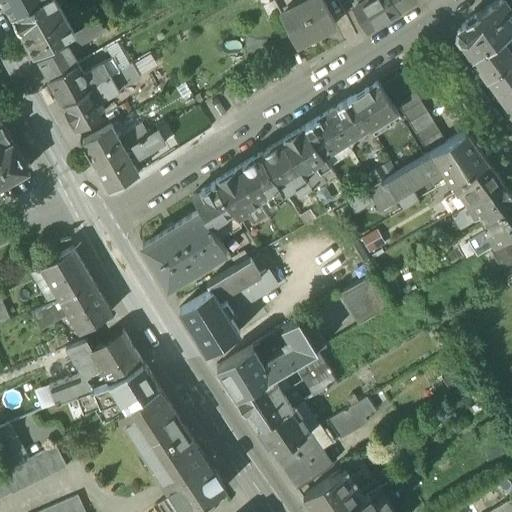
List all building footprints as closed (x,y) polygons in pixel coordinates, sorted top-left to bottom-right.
[(3,0),(13,15),(39,0),(3,0)] [(57,0),(39,0),(13,15),(34,54),(63,38),(75,31),(57,0)] [(304,0),(280,13),(296,45),(336,25),(323,0),(304,0)] [(399,11),(392,0),(364,0),(353,7),(366,30),(399,11)] [(414,0),(392,0),(399,11),(414,0)] [(511,17),(509,14),(511,11),(511,5),(508,0),(497,0),(462,25),(460,39),(473,58),(501,37),(511,29),(511,17)] [(85,25),(93,37),(106,31),(97,17),(85,25)] [(68,44),(70,47),(78,43),(80,43),(93,37),(85,25),(75,31),(63,38),(67,45),(68,44)] [(487,78),(511,59),(511,52),(509,48),(501,37),(473,58),(487,78)] [(120,70),(131,64),(117,40),(106,46),(112,57),(120,70)] [(38,61),(49,79),(78,63),(70,47),(68,44),(67,45),(38,61)] [(133,63),(140,74),(158,64),(151,53),(133,63)] [(112,57),(104,61),(112,75),(120,70),(112,57)] [(511,89),(511,59),(487,78),(501,97),(511,89)] [(92,86),(112,75),(104,61),(84,73),(92,86)] [(49,79),(62,103),(92,86),(84,73),(78,62),(78,63),(49,79)] [(131,64),(120,70),(128,84),(141,77),(140,74),(133,63),(131,64)] [(120,89),(128,84),(120,70),(112,75),(120,89)] [(385,83),(391,93),(410,81),(404,72),(385,83)] [(100,100),(120,89),(112,75),(92,86),(100,100)] [(378,80),(352,96),(370,125),(371,127),(387,117),(397,111),(378,80)] [(416,91),(410,81),(391,93),(397,103),(416,91)] [(100,100),(92,86),(62,103),(76,127),(106,110),(100,100)] [(511,112),(511,89),(501,97),(511,112)] [(422,101),(416,91),(397,103),(403,113),(422,101)] [(358,133),(370,125),(352,96),(328,111),(347,141),(358,133)] [(428,111),(422,101),(403,113),(409,122),(428,111)] [(335,148),(347,141),(328,111),(304,125),(323,155),(323,154),(334,147),(335,148)] [(434,121),(428,111),(409,122),(415,132),(434,121)] [(0,147),(12,140),(0,117),(0,147)] [(391,124),(387,117),(371,127),(375,134),(391,124)] [(440,131),(434,121),(415,132),(421,142),(440,131)] [(83,139),(97,164),(125,148),(120,138),(112,123),(83,139)] [(120,138),(125,148),(149,133),(143,123),(120,138)] [(282,139),(302,171),(315,163),(325,157),(323,154),(323,155),(304,125),(282,139)] [(149,133),(125,148),(132,160),(166,140),(158,128),(149,133)] [(439,160),(451,180),(486,159),(480,150),(481,150),(472,138),(466,129),(427,152),(423,154),(397,170),(373,184),(349,198),(355,207),(373,196),(381,210),(398,199),(399,199),(396,193),(410,185),(422,178),(420,175),(435,166),(436,164),(435,162),(439,160)] [(446,140),(440,131),(421,142),(427,152),(446,140)] [(300,195),(312,187),(302,171),(282,139),(260,153),(281,186),(285,183),(282,180),(286,177),(292,178),(292,182),(300,195)] [(0,184),(28,168),(12,140),(0,147),(0,184)] [(325,157),(330,166),(353,151),(347,141),(335,148),(334,147),(323,154),(325,157)] [(139,172),(132,160),(125,148),(97,164),(110,188),(139,172)] [(277,188),(281,186),(260,153),(238,167),(259,200),(268,215),(280,207),(272,194),(268,193),(270,187),(274,185),(277,188)] [(330,166),(325,157),(315,163),(323,175),(333,169),(330,166)] [(451,180),(456,190),(457,192),(460,190),(468,203),(503,182),(486,159),(451,180)] [(323,175),(315,163),(302,171),(312,187),(312,188),(326,180),(323,175)] [(239,217),(247,212),(250,210),(248,207),(259,200),(238,167),(216,180),(241,221),(242,221),(239,217)] [(231,227),(241,221),(216,180),(194,194),(193,195),(201,208),(210,222),(223,214),(231,227)] [(503,182),(468,203),(475,216),(480,213),(484,221),(486,220),(511,204),(511,194),(511,193),(503,182)] [(398,199),(403,208),(418,199),(410,185),(396,193),(399,199),(398,199)] [(452,212),(468,203),(460,190),(457,192),(456,190),(444,197),(452,212)] [(309,210),(300,195),(290,201),(299,216),(309,210)] [(268,215),(259,200),(248,207),(250,210),(247,212),(254,223),(268,215)] [(460,225),(475,216),(468,203),(452,212),(460,225)] [(491,228),(486,231),(494,244),(511,233),(511,204),(486,220),(491,228)] [(222,241),(210,222),(201,208),(143,244),(168,285),(227,249),(222,241)] [(234,233),(231,227),(223,214),(210,222),(222,241),(234,233)] [(378,228),(361,238),(370,254),(387,244),(378,228)] [(489,247),(494,244),(486,231),(471,239),(479,253),(489,247)] [(489,247),(506,273),(511,269),(511,233),(494,244),(489,247)] [(41,265),(61,297),(92,279),(73,246),(41,265)] [(213,288),(219,298),(238,287),(260,274),(259,271),(250,257),(237,264),(208,282),(212,288),(213,288)] [(49,303),(61,297),(41,265),(30,272),(49,303)] [(259,271),(260,274),(238,287),(248,303),(280,284),(269,265),(259,271)] [(341,291),(360,322),(390,304),(371,273),(341,291)] [(92,279),(61,297),(66,307),(69,311),(80,330),(112,311),(92,279)] [(206,349),(207,350),(239,330),(237,326),(228,313),(232,311),(232,309),(225,299),(221,301),(219,298),(213,288),(212,288),(180,307),(206,349)] [(2,297),(0,297),(0,323),(11,318),(2,297)] [(62,309),(66,307),(61,297),(49,303),(32,311),(39,326),(48,322),(64,313),(62,309)] [(283,340),(286,345),(308,332),(299,316),(283,326),(289,336),(283,340)] [(317,327),(308,332),(318,347),(326,342),(317,327)] [(90,348),(111,380),(143,360),(123,328),(92,347),(90,348)] [(295,361),(318,347),(308,332),(286,345),(267,357),(270,362),(266,364),(259,354),(223,375),(236,395),(273,373),(274,373),(295,361)] [(50,352),(66,346),(61,335),(46,342),(50,352)] [(90,348),(92,347),(86,338),(66,346),(73,358),(76,356),(76,357),(90,348)] [(217,365),(223,375),(259,354),(253,344),(217,365)] [(304,375),(315,394),(337,380),(318,347),(295,361),(304,375)] [(49,384),(57,401),(77,393),(109,381),(111,380),(90,348),(76,357),(76,356),(73,358),(65,363),(73,375),(49,384)] [(111,380),(109,381),(119,396),(95,406),(104,420),(119,411),(159,385),(143,360),(111,380)] [(274,373),(282,388),(304,375),(295,361),(274,373)] [(236,395),(257,426),(290,407),(293,406),(282,388),(274,373),(273,373),(236,395)] [(83,411),(95,406),(119,396),(109,381),(77,393),(83,411)] [(41,408),(57,401),(49,384),(48,382),(33,389),(41,408)] [(119,411),(165,483),(204,457),(159,385),(119,411)] [(328,419),(337,433),(365,416),(376,409),(368,396),(328,419)] [(315,426),(321,423),(304,398),(293,406),(290,407),(298,419),(301,416),(310,429),(315,426)] [(257,426),(275,453),(310,429),(301,416),(298,419),(290,407),(257,426)] [(369,422),(365,416),(337,433),(340,439),(369,422)] [(0,425),(0,459),(5,470),(30,458),(12,421),(0,425)] [(315,426),(310,429),(322,447),(332,440),(321,423),(315,426)] [(322,447),(310,429),(275,453),(298,486),(333,463),(322,447)] [(0,498),(12,493),(13,494),(66,467),(56,445),(30,458),(5,470),(0,472),(0,498)] [(205,456),(204,457),(165,483),(172,493),(212,467),(205,456)] [(362,498),(367,494),(347,466),(342,469),(362,498)] [(225,488),(212,467),(172,493),(183,511),(187,511),(191,510),(225,488)] [(314,511),(342,511),(362,499),(362,498),(342,469),(303,495),(314,511)] [(367,494),(362,498),(362,499),(342,511),(388,511),(395,508),(386,493),(375,500),(370,492),(367,494)] [(164,511),(183,511),(172,493),(158,502),(164,511)] [(85,511),(78,495),(38,511),(85,511)] [(511,511),(511,498),(488,511),(511,511)]
